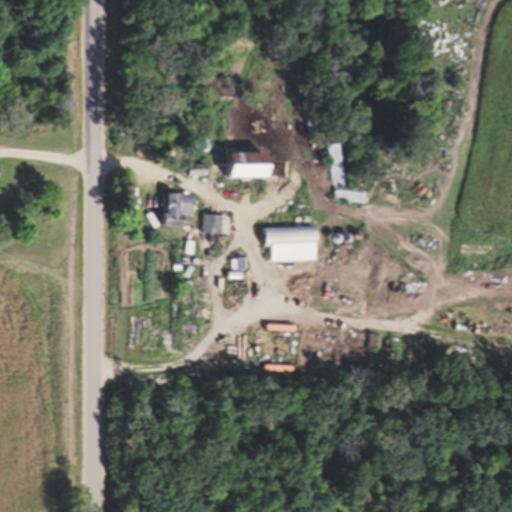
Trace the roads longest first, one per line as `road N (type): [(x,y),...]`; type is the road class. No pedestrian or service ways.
road 1 (residential): [(94,191),(220,214),(250,238),(369,232),(423,185),(438,8),(445,0)]
road 2 (residential): [(94,511),(93,0)]
